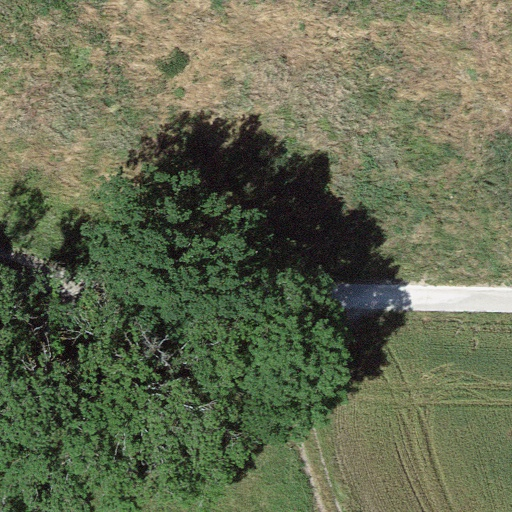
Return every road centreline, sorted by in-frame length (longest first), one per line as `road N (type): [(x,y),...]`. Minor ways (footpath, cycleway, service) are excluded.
road 1 (track): [(511,301),(123,296)]
road 2 (track): [(0,247),(123,296)]
